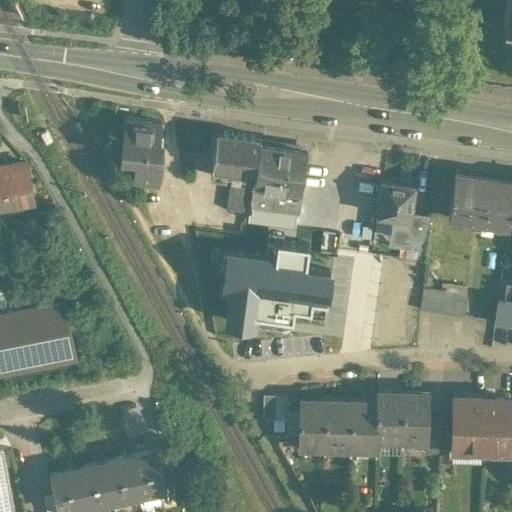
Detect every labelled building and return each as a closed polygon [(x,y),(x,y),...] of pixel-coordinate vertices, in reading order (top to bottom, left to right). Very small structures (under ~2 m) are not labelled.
[(161,120),(124,115),(120,153),(135,155),(133,175),(159,178),(163,145),(159,144),(161,120)] [(259,134),(217,128),(211,174),(232,177),(233,168),(241,170),(254,171),(259,139),(260,135),(259,134)] [(259,139),(254,171),(253,179),(300,186),(306,146),(259,139)] [(26,160),(0,164),(0,203),(32,198),(26,160)] [(511,197),(511,175),(454,167),(448,212),(508,221),(510,208),(511,197)] [(254,171),(241,170),(239,182),(252,184),(253,179),(254,171)] [(400,177),(386,175),(386,177),(381,176),(376,212),(392,214),(389,231),(407,233),(410,211),(415,181),(399,179),(400,177)] [(300,186),(253,179),(252,184),(250,198),(251,205),(297,212),(300,186)] [(239,182),(231,181),(227,207),(251,211),(251,205),(250,198),(252,184),(239,182)] [(297,212),(251,205),(251,211),(256,287),(306,293),(317,214),(297,212)] [(430,213),(410,211),(407,233),(406,243),(426,246),(430,213)] [(228,268),(231,240),(217,238),(214,267),(228,268)] [(511,281),(500,279),(498,296),(511,298),(511,281)] [(467,293),(423,286),(420,307),(464,313),(467,293)] [(511,298),(498,296),(494,318),(511,321),(511,298)] [(62,300),(0,312),(0,369),(72,355),(75,355),(74,353),(64,302),(64,300),(61,300),(62,300)] [(403,389),(377,388),(377,398),(376,434),(401,435),(403,389)] [(429,389),(403,389),(401,435),(427,436),(428,436),(428,416),(429,389)] [(275,392),(263,391),(262,415),(274,415),(275,392)] [(287,392),(275,392),(274,415),(286,416),(287,392)] [(509,395),(453,394),(452,426),(452,447),(508,447),(509,395)] [(325,397),(299,396),(298,407),(298,431),(297,442),(324,443),(325,397)] [(351,397),(325,397),(324,443),(350,443),(351,397)] [(377,398),(351,397),(350,443),(375,444),(376,434),(377,398)] [(298,407),(287,407),(286,431),(298,431),(298,407)] [(441,416),(428,416),(428,436),(427,436),(426,449),(439,450),(440,450),(440,426),(441,426),(441,416)] [(441,426),(440,426),(440,450),(439,450),(439,460),(452,460),(452,447),(452,426),(441,426)] [(157,445),(50,470),(59,509),(166,485),(157,445)] [(0,447),(0,511),(12,511),(1,447),(0,447)]
